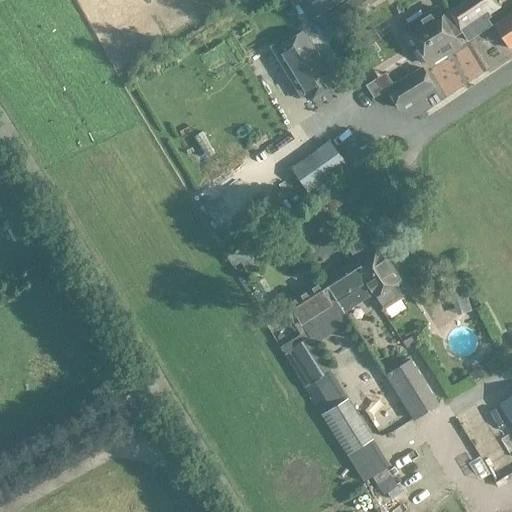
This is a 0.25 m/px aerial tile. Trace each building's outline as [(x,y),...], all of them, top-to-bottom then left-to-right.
[(306,0),(315,14),(332,3),(333,5),(341,0),(306,0)] [(467,0),(449,13),(461,31),(497,7),(492,0),(467,0)] [(454,36),(461,31),(449,13),(443,17),(436,6),(403,28),(426,65),(459,44),(454,36)] [(509,48),(511,46),(511,13),(494,25),(509,48)] [(302,32),(275,49),(307,102),(335,84),(302,32)] [(386,93),(397,109),(433,86),(422,69),(386,93)] [(329,141),(290,168),(308,193),(347,165),(329,141)] [(360,278),(371,295),(372,297),(381,311),(402,298),(393,284),(399,280),(376,245),(369,250),(352,261),(363,277),(360,278)] [(322,280),(340,308),(343,313),(371,295),(360,278),(363,277),(352,261),(322,280)] [(495,327),(511,317),(511,296),(499,272),(473,286),(495,327)] [(340,308),(322,280),(282,305),(294,323),(295,323),(301,333),(340,308)] [(457,316),(472,311),(463,285),(448,290),(457,316)] [(511,331),(509,327),(499,333),(511,356),(511,355),(511,331)] [(332,370),(310,336),(290,349),(312,383),(332,370)] [(415,343),(411,336),(402,341),(406,349),(415,343)] [(413,421),(439,405),(410,360),(384,375),(413,421)] [(489,373),(481,361),(471,368),(479,380),(489,373)] [(511,425),(511,396),(499,404),(511,425)] [(321,415),(347,455),(373,438),(347,398),(321,415)]
